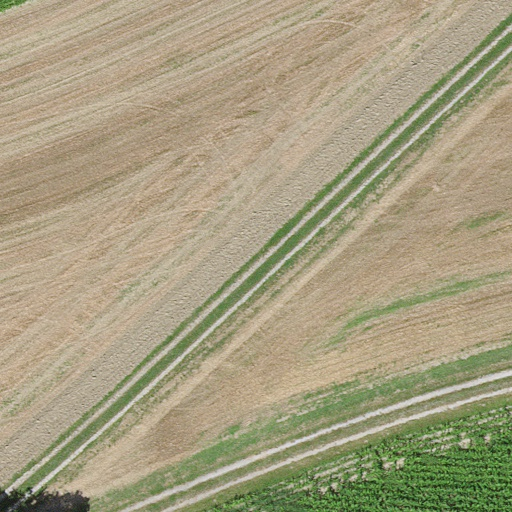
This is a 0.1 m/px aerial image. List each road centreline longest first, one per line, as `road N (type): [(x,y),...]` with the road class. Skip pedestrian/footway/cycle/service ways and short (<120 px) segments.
road 1 (track): [(0,504),(511,36)]
road 2 (track): [(134,511),(511,384)]
